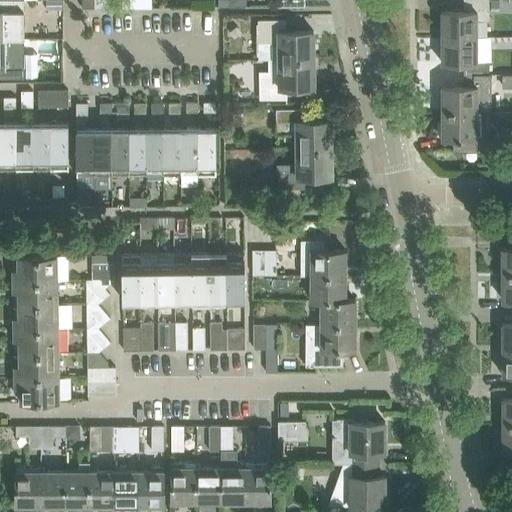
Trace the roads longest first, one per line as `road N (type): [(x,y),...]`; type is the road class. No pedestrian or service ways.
road 1 (unclassified): [(17,415),(111,413),(134,388),(442,389)]
road 2 (unclassified): [(442,389),(403,194)]
road 3 (unclassified): [(403,194),(364,0)]
road 4 (residential): [(72,0),(72,33),(91,51),(217,49)]
road 5 (unclassified): [(461,511),(442,389)]
